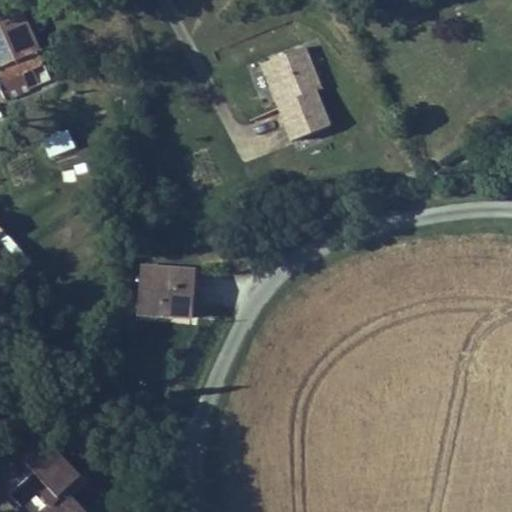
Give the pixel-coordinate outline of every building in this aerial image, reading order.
[(50,81),(15,7),(0,14),(0,85),(7,101),(50,81)] [(282,109),(296,144),(333,129),(318,93),(325,90),(308,48),(270,63),(287,106),(282,109)] [(287,106),(270,63),(264,66),(282,109),(287,106)] [(141,263),(137,312),(190,316),(194,268),(141,263)] [(0,511),(83,511),(69,496),(66,499),(60,493),(81,475),(57,448),(50,454),(35,437),(17,453),(11,447),(0,456),(0,511)]
